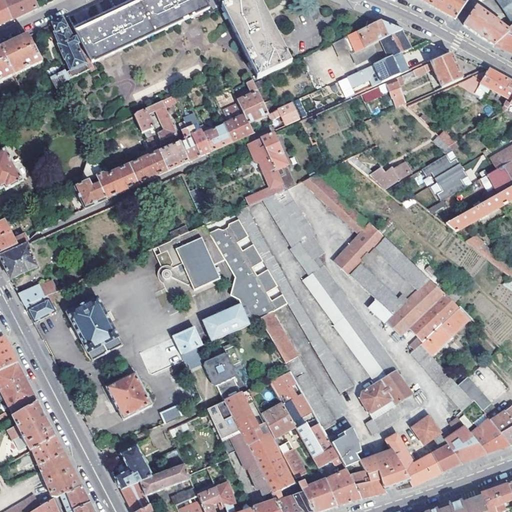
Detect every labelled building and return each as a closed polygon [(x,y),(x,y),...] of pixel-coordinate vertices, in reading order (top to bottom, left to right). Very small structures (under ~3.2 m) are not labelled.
[(0,0),(0,25),(14,19),(4,0),(0,0)] [(4,0),(14,19),(39,8),(34,0),(4,0)] [(143,0),(138,0),(129,4),(146,39),(159,33),(143,0)] [(143,0),(159,33),(210,8),(207,1),(206,0),(143,0)] [(212,12),(222,7),(225,5),(233,1),(232,0),(209,0),(207,1),(210,8),(212,12)] [(225,5),(244,44),(272,31),(266,19),(259,22),(257,16),(263,13),(259,6),(262,4),(259,0),(235,0),(233,1),(225,5)] [(419,0),(455,20),(469,0),(419,0)] [(511,0),(496,0),(511,23),(511,0)] [(129,4),(110,13),(127,48),(146,39),(129,4)] [(476,9),(464,26),(494,46),(510,33),(506,31),(495,20),(490,17),(476,8),(476,9)] [(75,30),(93,64),(127,48),(110,13),(75,30)] [(63,19),(52,24),(56,33),(54,34),(59,45),(58,46),(65,61),(66,60),(71,71),(65,74),(64,73),(51,80),(55,89),(65,84),(64,83),(89,70),(81,53),(80,54),(76,46),(79,44),(75,38),(73,39),(63,19)] [(367,49),(381,42),(401,31),(403,31),(380,22),(344,39),(351,55),(366,48),(367,49)] [(511,27),(506,31),(510,33),(494,46),(511,54),(511,27)] [(255,66),(252,67),(258,79),(291,64),(286,52),(283,53),(276,39),(270,42),(267,37),(273,34),(272,31),(244,44),(255,66)] [(381,61),(382,62),(393,57),(393,58),(401,54),(410,50),(411,49),(401,31),(381,42),(388,58),(381,61)] [(0,48),(0,49),(14,76),(42,63),(43,63),(28,35),(0,48)] [(0,82),(14,76),(0,49),(0,82)] [(381,83),(409,71),(401,54),(393,58),(393,57),(382,62),(374,66),(366,69),(347,77),(352,88),(370,80),(373,87),(381,83)] [(451,54),(423,67),(401,77),(404,84),(433,71),(442,90),(463,80),(451,54)] [(374,66),(371,60),(364,63),(366,69),(374,66)] [(458,84),(475,95),(480,85),(509,101),(502,112),(503,113),(506,111),(511,101),(511,82),(489,69),(488,70),(458,84)] [(397,78),(386,83),(392,99),(393,99),(396,108),(406,103),(400,86),(397,78)] [(238,96),(236,97),(245,116),(249,124),(268,116),(269,115),(268,114),(253,82),(247,84),(253,96),(241,101),(238,96)] [(385,83),(379,85),(383,94),(389,92),(385,83)] [(142,134),(149,131),(154,129),(148,115),(164,107),(162,102),(135,114),(134,117),(142,134)] [(292,103),(268,114),(269,115),(268,116),(271,121),(281,116),(286,126),(300,120),(292,103)] [(176,134),(165,110),(162,112),(163,112),(157,115),(160,120),(159,121),(163,131),(157,135),(160,142),(176,134)] [(183,119),(184,123),(200,158),(210,153),(202,135),(201,131),(195,133),(188,116),(183,119)] [(245,116),(223,125),(232,143),(253,134),(249,124),(245,116)] [(180,144),(189,163),(200,158),(184,123),(179,125),(180,128),(181,130),(185,138),(184,142),(180,144)] [(202,135),(210,153),(232,143),(223,125),(202,135)] [(274,134),(262,140),(276,171),(288,165),(274,134)] [(262,140),(248,146),(256,162),(260,166),(271,191),(272,190),(275,196),(286,192),(283,185),(276,171),(262,140)] [(159,153),(167,172),(189,163),(180,144),(173,147),(172,145),(166,148),(167,150),(159,153)] [(452,151),(446,145),(441,148),(447,154),(452,151)] [(5,147),(0,150),(0,189),(4,187),(5,189),(22,181),(5,147)] [(471,183),(452,151),(447,154),(421,170),(425,177),(431,174),(441,191),(436,195),(440,202),(471,183)] [(96,176),(107,199),(167,172),(159,153),(106,176),(101,175),(100,174),(96,176)] [(93,158),(88,160),(83,176),(85,180),(85,181),(96,176),(100,174),(93,158)] [(496,170),(488,173),(500,194),(511,186),(511,171),(508,163),(496,170)] [(380,171),(372,177),(385,190),(399,180),(396,175),(389,180),(380,171)] [(460,309),(318,175),(303,183),(358,236),(335,261),(392,315),(387,320),(406,339),(414,331),(418,337),(410,345),(413,350),(420,345),(458,311),(460,309)] [(485,175),(480,179),(486,190),(492,187),(485,175)] [(85,180),(74,185),(84,210),(107,199),(96,176),(85,181),(85,180)] [(511,186),(500,194),(445,225),(455,232),(511,198),(511,186)] [(265,200),(262,202),(291,249),(289,251),(308,277),(302,281),(334,326),(334,327),(376,385),(362,393),(360,401),(372,420),(365,425),(372,435),(420,406),(396,373),(399,371),(323,267),(324,266),(318,258),(324,254),(312,237),(315,236),(287,191),(286,192),(275,196),(265,200)] [(262,193),(246,200),(249,207),(262,202),(265,200),(263,194),(262,193)] [(282,295),(288,305),(340,394),(354,386),(319,337),(311,322),(291,290),(273,256),(272,257),(246,208),(235,213),(240,222),(249,238),(254,247),(264,263),(268,271),(278,288),(282,295)] [(0,253),(29,240),(27,237),(26,238),(24,234),(14,239),(7,225),(4,220),(0,221),(0,253)] [(212,238),(226,260),(236,279),(260,322),(273,314),(288,305),(282,295),(272,301),(267,294),(278,288),(268,271),(257,277),(253,269),(264,263),(254,247),(243,253),(239,245),(249,238),(240,222),(231,227),(231,232),(225,235),(221,233),(212,238)] [(173,280),(173,281),(193,288),(196,294),(221,280),(214,267),(226,260),(212,238),(204,226),(204,225),(188,232),(189,233),(173,240),(153,249),(156,256),(151,258),(157,270),(155,273),(154,276),(154,279),(154,282),(155,284),(156,285),(157,286),(159,287),(161,288),(164,288),(165,289),(167,288),(168,282),(167,282),(166,281),(166,279),(166,277),(167,276),(168,275),(170,275),(171,275),(172,276),(173,277),(173,279),(173,280)] [(189,233),(188,232),(186,227),(170,234),(173,240),(189,233)] [(474,236),(466,242),(478,251),(484,244),(474,236)] [(0,256),(0,259),(10,280),(37,268),(27,244),(0,256)] [(511,277),(503,285),(511,291),(511,277)] [(260,322),(236,279),(229,297),(239,302),(241,305),(203,321),(212,342),(260,322)] [(25,307),(47,297),(58,292),(52,280),(39,286),(38,285),(18,295),(25,307)] [(56,313),(47,297),(25,307),(33,324),(56,313)] [(98,298),(67,314),(92,362),(123,346),(98,298)] [(462,316),(458,311),(420,345),(430,356),(453,336),(450,332),(459,324),(456,321),(462,316)] [(260,322),(290,372),(313,411),(320,422),(324,431),(337,423),(273,314),(260,322)] [(197,348),(203,346),(195,328),(173,338),(174,339),(181,354),(184,353),(184,354),(197,348)] [(4,338),(0,339),(0,371),(17,364),(6,342),(4,338)] [(181,354),(174,339),(140,353),(149,373),(152,375),(184,361),(183,359),(181,354)] [(207,364),(224,401),(225,401),(240,393),(242,393),(231,370),(245,363),(235,341),(223,347),(227,356),(207,364)] [(410,353),(462,412),(472,403),(457,386),(430,356),(420,345),(413,350),(410,353)] [(184,353),(181,354),(183,359),(198,352),(197,348),(184,354),(184,353)] [(198,352),(183,359),(184,361),(187,368),(202,360),(198,352)] [(17,364),(0,371),(0,393),(12,414),(36,400),(27,382),(17,364)] [(290,372),(270,382),(282,404),(290,419),(298,415),(303,416),(313,411),(290,372)] [(136,373),(106,389),(123,421),(152,405),(136,373)] [(468,377),(457,386),(472,403),(473,403),(473,402),(482,411),(492,403),(468,377)] [(240,393),(225,401),(272,495),(280,491),(287,487),(247,407),(256,403),(251,393),(249,389),(242,393),(240,393)] [(207,409),(209,413),(228,455),(236,451),(247,473),(250,474),(259,491),(261,489),(264,496),(267,495),(269,497),(272,496),(272,495),(225,401),(224,401),(207,409)] [(38,403),(12,418),(17,427),(9,432),(13,441),(21,436),(29,452),(31,451),(55,437),(53,434),(38,403)] [(256,403),(247,407),(287,487),(297,482),(296,480),(279,447),(275,440),(262,415),(256,403)] [(282,404),(262,415),(275,440),(295,428),(292,422),(290,419),(282,404)] [(181,416),(188,410),(187,408),(180,412),(177,405),(161,413),(165,422),(181,416)] [(503,412),(490,421),(503,436),(511,430),(511,405),(510,407),(503,412)] [(465,427),(486,454),(489,453),(511,446),(503,436),(490,421),(489,419),(476,429),(462,412),(456,416),(465,427)] [(428,416),(412,428),(424,444),(433,438),(441,449),(421,460),(432,478),(436,476),(461,464),(443,441),(444,441),(439,434),(440,433),(428,416)] [(169,430),(172,438),(189,430),(186,422),(169,430)] [(324,431),(320,422),(310,428),(309,428),(308,432),(322,455),(327,452),(331,460),(333,459),(335,464),(338,465),(342,462),(332,444),(324,431)] [(295,429),(314,461),(322,455),(308,432),(309,428),(310,428),(307,423),(295,429)] [(486,454),(465,427),(450,437),(444,441),(443,441),(461,464),(466,462),(467,461),(486,454)] [(511,430),(503,436),(511,446),(511,445),(511,430)] [(349,434),(332,444),(342,462),(345,467),(360,462),(355,454),(359,452),(349,434)] [(385,440),(391,451),(409,482),(412,487),(428,480),(432,478),(421,460),(414,464),(397,434),(385,440)] [(61,450),(55,437),(31,451),(37,465),(63,452),(61,450)] [(95,442),(100,451),(109,446),(104,438),(95,442)] [(286,443),(279,447),(296,480),(306,474),(293,449),(290,451),(286,443)] [(153,478),(152,477),(146,465),(147,464),(143,457),(142,457),(136,448),(121,456),(127,467),(125,468),(124,471),(125,474),(115,479),(121,490),(139,483),(153,478)] [(184,465),(177,449),(163,456),(169,471),(184,465)] [(392,488),(409,482),(391,451),(360,462),(366,471),(367,471),(371,483),(381,479),(385,491),(392,488)] [(72,470),(63,452),(37,465),(51,497),(54,497),(57,498),(59,497),(81,488),(72,470)] [(322,455),(314,461),(318,468),(331,460),(327,452),(322,455)] [(146,496),(190,479),(189,476),(184,465),(169,471),(152,477),(153,478),(139,483),(145,496),(146,496)] [(366,471),(350,475),(360,500),(372,497),(386,493),(385,491),(381,479),(371,483),(367,471),(366,471)] [(348,472),(325,481),(337,507),(340,506),(360,500),(350,475),(348,472)] [(298,484),(303,494),(304,494),(313,511),(321,511),(329,510),(337,507),(325,481),(318,483),(307,487),(304,481),(298,484)] [(129,506),(132,511),(140,511),(149,507),(150,506),(146,496),(145,496),(139,483),(121,490),(129,506)] [(253,511),(252,509),(243,511),(234,511),(232,504),(235,503),(228,483),(215,488),(224,507),(226,511),(253,511)] [(481,494),(482,497),(486,511),(505,511),(503,505),(511,501),(511,499),(507,484),(484,493),(481,494)] [(59,497),(66,511),(72,511),(90,504),(89,502),(81,488),(59,497)] [(175,505),(188,499),(197,496),(194,488),(172,497),(175,505)] [(215,488),(197,496),(203,511),(213,511),(211,506),(219,503),(221,508),(224,507),(215,488)] [(272,495),(272,496),(275,502),(283,500),(280,491),(272,495)] [(313,511),(304,494),(303,494),(283,500),(275,502),(280,511),(313,511)] [(34,496),(5,511),(32,511),(41,507),(34,496)] [(192,511),(203,511),(197,496),(188,499),(192,511)] [(269,504),(252,509),(253,511),(280,511),(275,502),(272,496),(269,497),(273,503),(269,504)] [(463,503),(465,511),(486,511),(482,497),(472,500),(463,503)] [(41,507),(32,511),(58,511),(53,500),(41,507)] [(465,511),(463,503),(462,501),(452,504),(449,505),(450,508),(437,511),(465,511)]
